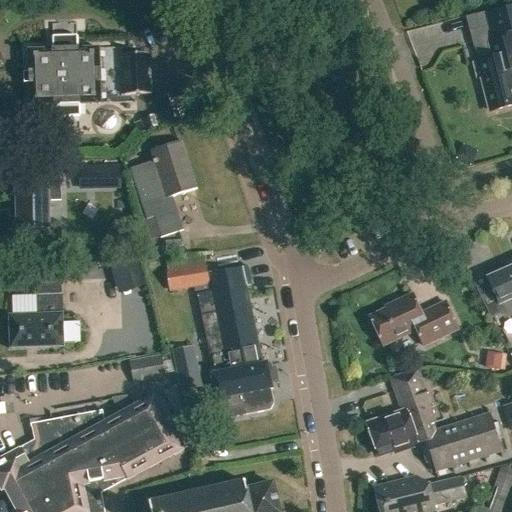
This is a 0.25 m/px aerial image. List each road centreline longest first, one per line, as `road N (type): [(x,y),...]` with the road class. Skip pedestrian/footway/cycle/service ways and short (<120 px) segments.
road 1 (unclassified): [(200,0),(302,292)]
road 2 (residential): [(454,219),(373,0)]
road 3 (unclassified): [(336,511),(302,292)]
road 4 (residential): [(302,292),(454,219)]
